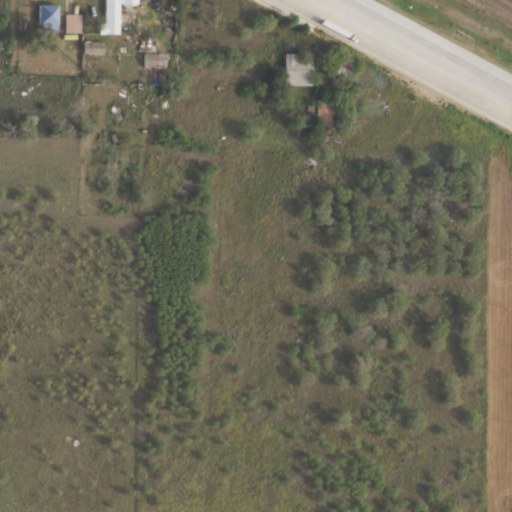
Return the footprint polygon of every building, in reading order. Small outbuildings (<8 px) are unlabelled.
[(119,33),(119,3),(137,3),(136,0),(103,0),(104,22),(98,22),(98,33),(119,33)] [(37,4),(37,30),(57,30),(57,4),(37,4)] [(163,53),(142,52),(142,68),(163,68),(163,53)] [(310,84),(310,53),(282,53),(282,84),(310,84)] [(332,99),(315,99),(315,124),(332,124),(332,99)]
